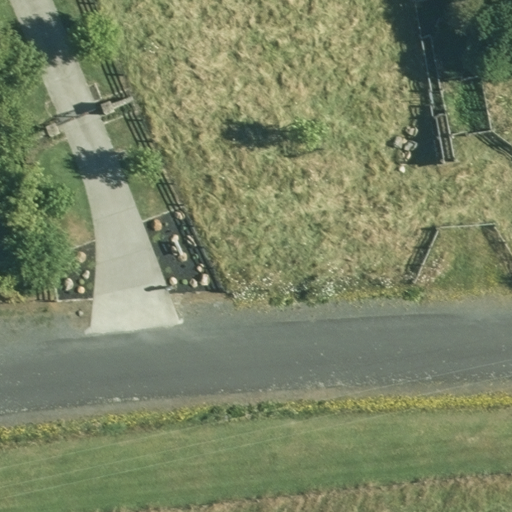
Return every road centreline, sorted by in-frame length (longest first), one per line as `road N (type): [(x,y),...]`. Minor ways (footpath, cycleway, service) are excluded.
road 1 (residential): [(0,381),(87,368),(511,349)]
road 2 (unknown): [(87,368),(62,242),(0,68)]
